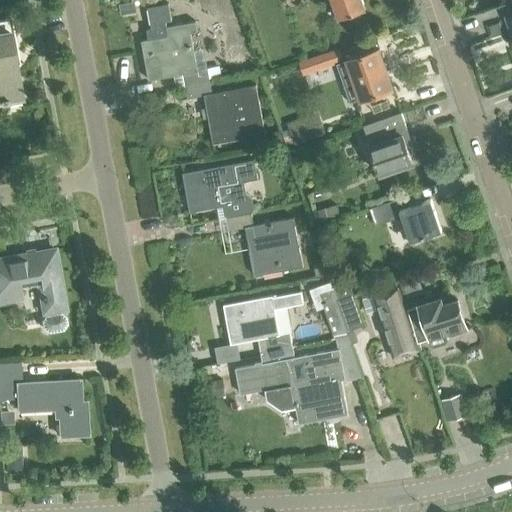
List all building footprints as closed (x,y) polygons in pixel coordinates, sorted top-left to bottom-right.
[(332,0),(339,19),(365,10),(361,0),(332,0)] [(148,40),(141,41),(148,81),(182,74),(184,87),(210,82),(210,80),(207,69),(197,71),(190,33),(197,32),(195,22),(166,27),(165,22),(171,21),(168,4),(147,8),(151,29),(146,30),(148,40)] [(19,63),(10,18),(0,20),(0,104),(23,100),(16,63),(19,63)] [(483,41),(472,44),(475,58),(486,55),(483,41)] [(392,89),(378,48),(336,63),(350,103),(392,89)] [(330,53),(307,61),(311,72),(334,64),(330,53)] [(209,68),(207,69),(210,80),(211,80),(219,78),(217,67),(216,67),(209,68)] [(210,82),(184,87),(187,99),(203,96),(212,144),(265,134),(256,85),(212,93),(210,82)] [(317,112),(286,123),(294,146),(325,135),(317,112)] [(370,148),(379,176),(412,165),(405,142),(410,140),(401,114),(364,127),(371,148),(370,148)] [(283,145),(280,130),(270,133),(274,147),(283,145)] [(287,158),(283,145),(274,147),(277,161),(287,158)] [(225,205),(227,217),(252,212),(254,210),(251,198),(246,193),(243,182),(257,179),(253,159),(183,172),(190,211),(225,205)] [(430,199),(399,210),(396,199),(369,208),(374,224),(401,215),(410,241),(440,231),(430,199)] [(311,206),(315,223),(343,213),(340,203),(317,210),(316,205),(311,206)] [(303,266),(293,217),(285,219),(254,225),(252,212),(227,217),(229,230),(246,226),(255,275),(294,267),(303,266)] [(47,315),(45,316),(41,321),(42,329),(48,333),(62,330),(67,324),(65,317),(59,314),(58,308),(64,307),(54,250),(0,258),(0,298),(20,295),(18,284),(41,280),(47,315)] [(324,261),(313,263),(315,277),(326,275),(324,261)] [(353,329),(363,326),(348,282),(317,293),(332,336),(346,331),(353,329)] [(259,351),(293,344),(286,307),(303,304),(300,289),(224,304),(231,343),(256,339),(259,351)] [(425,299),(426,303),(408,308),(402,304),(397,289),(376,296),(380,311),(395,357),(420,350),(418,342),(448,333),(452,335),(462,332),(464,327),(466,327),(458,301),(442,305),(440,299),(435,301),(434,296),(425,299)] [(353,329),(346,331),(347,335),(350,344),(357,342),(353,329)] [(295,356),(293,344),(259,351),(261,362),(254,363),(254,365),(235,368),(239,394),(264,390),(266,401),(281,411),(296,409),(299,423),(347,415),(340,380),(342,380),(343,382),(362,378),(350,344),(347,335),(335,338),(337,349),(295,356)] [(20,362),(0,363),(0,399),(18,399),(19,410),(55,408),(55,416),(60,416),(61,435),(89,433),(87,401),(81,402),(80,378),(21,382),(20,362)] [(222,383),(211,386),(213,400),(225,397),(222,383)] [(465,414),(459,395),(443,400),(449,419),(465,414)] [(7,445),(7,471),(20,471),(19,445),(7,445)]
